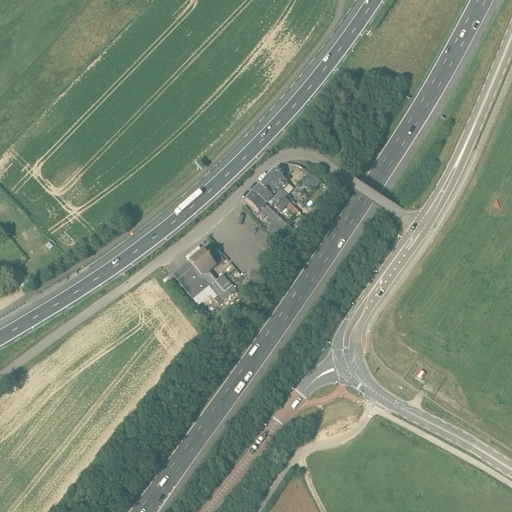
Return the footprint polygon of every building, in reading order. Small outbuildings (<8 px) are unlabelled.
[(279,202),(286,194),(283,191),(288,186),(286,184),(286,183),(273,171),(260,185),(278,201),(279,202)] [(303,185),(315,192),(321,182),(309,175),(303,185)] [(271,207),(278,201),(260,185),(253,193),(266,205),(267,204),(271,207)] [(287,225),(265,206),(266,205),(253,193),(245,201),(259,213),(260,211),(273,223),(265,231),(275,239),(287,225)] [(280,212),(289,203),(284,198),(274,207),(280,212)] [(224,262),(211,248),(172,279),(193,303),(209,288),(222,303),(237,291),(223,275),(215,282),(210,276),(224,262)]
